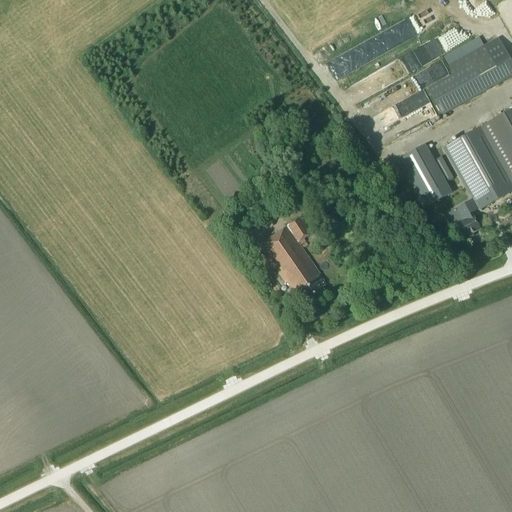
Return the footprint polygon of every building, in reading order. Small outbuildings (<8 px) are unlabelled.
[(424,10),(369,43),(378,58),(433,25),(424,10)] [(453,74),(427,89),(442,116),(504,82),(511,76),(511,63),(497,37),(483,45),(448,65),(453,74)] [(393,124),(399,135),(439,114),(433,104),(393,124)] [(511,111),(499,118),(445,148),(473,200),(456,209),(449,212),(456,225),(458,224),(466,240),(474,236),(473,234),(480,230),(475,217),(472,218),(470,214),(479,209),(479,211),(511,192),(511,111)] [(423,209),(431,205),(434,210),(440,206),(437,202),(452,194),(425,145),(397,161),(423,209)] [(441,157),(434,161),(446,183),(450,181),(455,190),(463,185),(458,175),(453,178),(441,157)] [(287,283),(296,296),(299,293),(308,306),(326,294),(323,290),(326,287),(319,277),(321,276),(299,244),(312,235),(300,219),(259,247),(285,284),(287,283)]
